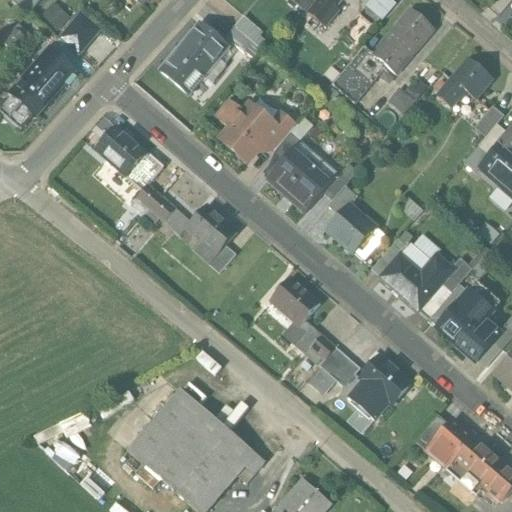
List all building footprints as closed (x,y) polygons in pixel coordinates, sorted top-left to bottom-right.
[(361,0),(324,0),(335,9),(343,0),(357,0),(360,2),(361,0)] [(53,27),(66,15),(56,5),(43,16),(53,27)] [(412,13),(381,48),(394,60),(409,43),(419,52),(435,34),(412,13)] [(243,15),(226,38),(254,58),(271,36),(243,15)] [(100,34),(81,18),(61,41),(79,57),(100,34)] [(201,28),(160,76),(189,100),(229,52),(201,28)] [(27,43),(14,32),(1,47),(15,58),(27,43)] [(50,52),(11,97),(13,99),(35,118),(74,73),(50,52)] [(468,63),(437,100),(451,111),(465,94),(475,103),(492,83),(468,63)] [(22,132),(35,118),(13,99),(1,113),(22,132)] [(250,107),(244,114),(234,106),(230,106),(220,118),(220,124),(229,131),(221,142),(237,156),(237,158),(245,166),(248,164),(261,149),(263,150),(267,145),(269,144),(261,138),(272,125),(250,107)] [(504,119),(492,110),(475,131),(486,141),(497,127),(504,119)] [(296,131),(279,116),(272,125),(261,138),(269,144),(267,145),(277,154),(290,139),(296,131)] [(486,141),(464,166),(476,177),(480,172),(479,172),(499,150),(496,147),(506,135),(497,127),(486,141)] [(496,147),(499,150),(510,159),(511,156),(511,128),(506,135),(496,147)] [(147,157),(117,131),(96,155),(126,181),(147,157)] [(277,154),(274,157),(283,165),(299,146),(290,139),(277,154)] [(283,165),(267,183),(305,215),(322,195),(336,178),(299,146),(283,165)] [(511,160),(510,159),(499,150),(479,172),(480,172),(511,199),(511,160)] [(147,157),(126,181),(142,195),(148,189),(164,171),(147,157)] [(336,178),(322,195),(333,204),(348,186),(337,177),(336,178)] [(142,195),(137,201),(151,213),(162,200),(148,189),(142,195)] [(345,190),(328,210),(339,220),(349,208),(351,209),(358,201),(345,190)] [(162,200),(151,213),(166,225),(176,212),(162,200)] [(351,209),(349,208),(339,220),(326,235),(353,258),(376,231),(351,209)] [(237,235),(206,209),(192,225),(186,233),(217,259),(227,247),(237,235)] [(192,225),(176,212),(166,225),(181,238),(186,233),(192,225)] [(398,243),(380,264),(389,271),(400,259),(407,251),(398,243)] [(238,256),(227,247),(217,259),(209,267),(221,277),(238,256)] [(421,276),(400,259),(389,271),(381,281),(418,314),(440,288),(452,274),(450,273),(435,260),(421,276)] [(458,264),(450,273),(452,274),(440,288),(451,297),(458,288),(471,275),(458,264)] [(320,308),(289,281),(270,304),(301,331),(320,308)] [(429,323),(438,330),(467,296),(458,288),(451,297),(429,323)] [(492,316),(467,296),(438,330),(477,364),(500,337),(484,324),(492,316)] [(311,330),(295,349),(319,370),(335,351),(311,330)] [(335,351),(319,370),(344,391),(360,372),(335,351)] [(411,386),(380,360),(360,382),(363,384),(349,401),(374,423),(389,407),(391,409),(411,386)] [(511,360),(496,379),(511,393),(511,360)] [(180,393),(127,454),(194,511),(208,511),(237,479),(246,487),(265,465),(180,393)] [(86,416),(61,421),(63,436),(89,431),(86,416)] [(439,418),(415,445),(425,454),(449,427),(439,418)] [(511,492),(511,473),(454,422),(449,427),(425,454),(477,500),(485,491),(501,505),(511,492)] [(303,485),(278,511),(324,511),(329,507),(331,509),(332,508),(302,482),(302,484),(303,485)]
